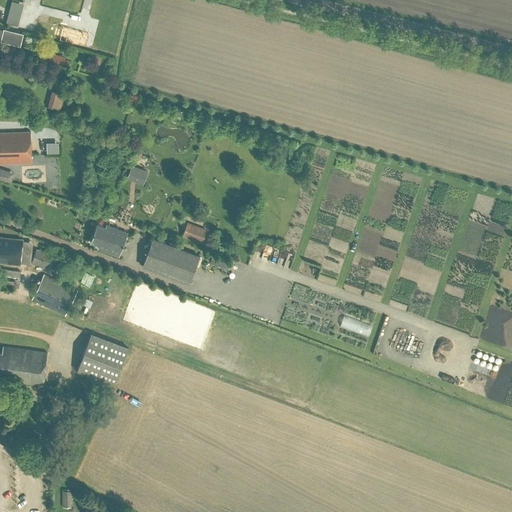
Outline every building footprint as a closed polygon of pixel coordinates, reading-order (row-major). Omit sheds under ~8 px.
[(10,0),(8,0),(3,22),(15,25),(21,3),(10,0)] [(46,21),(49,7),(39,5),(36,19),(46,21)] [(4,29),(4,30),(0,28),(0,37),(2,38),(1,41),(21,46),(24,33),(4,29)] [(66,56),(51,52),(48,62),(63,66),(63,65),(68,67),(70,59),(65,58),(66,56)] [(64,93),(52,90),(48,106),(60,109),(64,93)] [(0,131),(0,161),(6,162),(6,163),(32,162),(31,131),(0,131)] [(43,142),(44,153),(56,152),(55,141),(43,142)] [(140,182),(144,167),(127,163),(124,178),(140,182)] [(0,178),(8,181),(11,172),(0,168),(0,178)] [(186,222),(181,234),(201,242),(205,230),(186,222)] [(97,224),(91,243),(98,245),(97,248),(118,256),(127,232),(106,224),(105,227),(97,224)] [(22,239),(0,236),(0,260),(19,263),(22,239)] [(155,238),(144,266),(188,282),(198,254),(155,238)] [(37,248),(32,262),(59,272),(64,257),(37,248)] [(78,289),(44,273),(31,299),(65,315),(78,289)] [(91,333),(77,370),(114,384),(128,347),(91,333)] [(0,375),(10,377),(10,380),(43,385),(48,352),(3,345),(2,352),(0,351),(0,375)] [(52,472),(48,480),(58,485),(62,478),(52,472)] [(71,507),(70,490),(62,491),(62,507),(71,507)]
